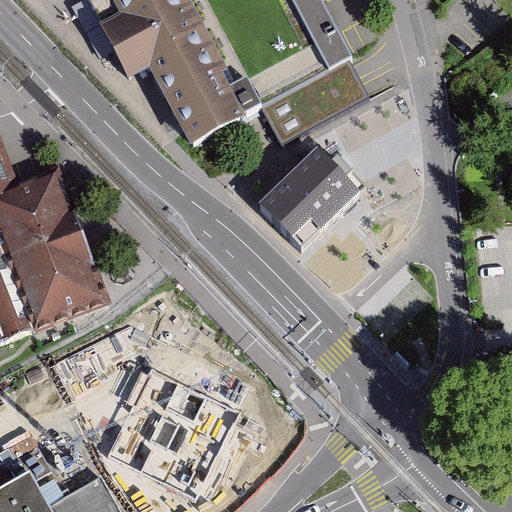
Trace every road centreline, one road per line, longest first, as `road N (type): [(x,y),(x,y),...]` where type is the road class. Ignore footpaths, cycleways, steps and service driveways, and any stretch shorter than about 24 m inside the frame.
road 1 (primary): [(0,11),(313,337)]
road 2 (residential): [(401,428),(438,385),(455,345),(438,202)]
road 3 (residential): [(401,0),(426,98),(438,202)]
road 4 (residential): [(438,202),(421,235),(313,337)]
road 5 (secondary): [(401,428),(294,511)]
road 6 (primary): [(313,337),(401,428)]
